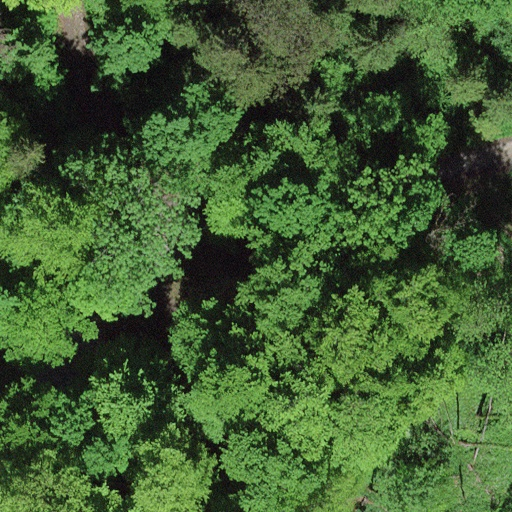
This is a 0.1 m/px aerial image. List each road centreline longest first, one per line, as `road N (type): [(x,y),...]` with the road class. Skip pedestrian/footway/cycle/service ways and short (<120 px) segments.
road 1 (track): [(0,334),(511,152)]
road 2 (track): [(71,0),(88,103),(122,186),(194,262)]
